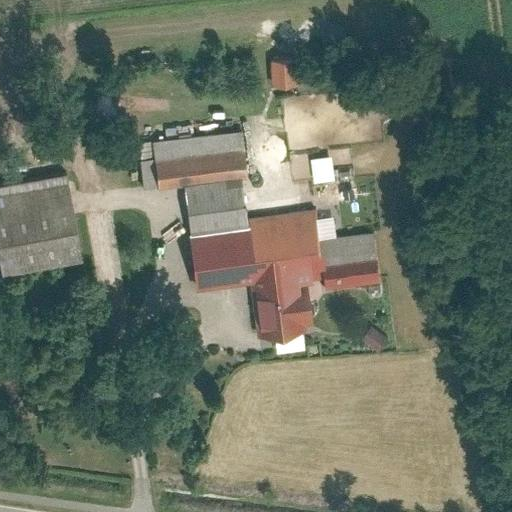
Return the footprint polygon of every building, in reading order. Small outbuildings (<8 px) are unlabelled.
[(270,58),(272,84),(297,82),(295,57),(270,58)] [(151,140),(154,161),(241,148),(238,127),(151,140)] [(157,184),(181,180),(240,172),(245,171),(241,148),(154,161),(157,184)] [(334,157),(316,159),(318,180),(336,178),(334,157)] [(80,255),(63,170),(0,182),(0,264),(1,271),(80,255)] [(181,180),(189,233),(248,224),(246,216),(240,172),(181,180)] [(189,233),(197,285),(249,278),(257,333),(274,331),(301,327),(305,327),(304,320),(311,319),(305,277),(320,274),(319,268),(323,267),(319,237),(315,216),(314,206),(246,216),(248,224),(189,233)] [(333,213),(315,216),(319,237),(336,235),(333,213)] [(336,235),(319,237),(323,267),(377,259),(373,230),(336,235)] [(320,274),(322,287),(367,280),(380,279),(377,259),(323,267),(319,268),(320,274)] [(382,293),(380,279),(367,280),(370,295),(382,293)] [(371,324),(362,337),(378,349),(387,336),(371,324)] [(276,349),(304,345),(301,327),(274,331),(276,349)]
